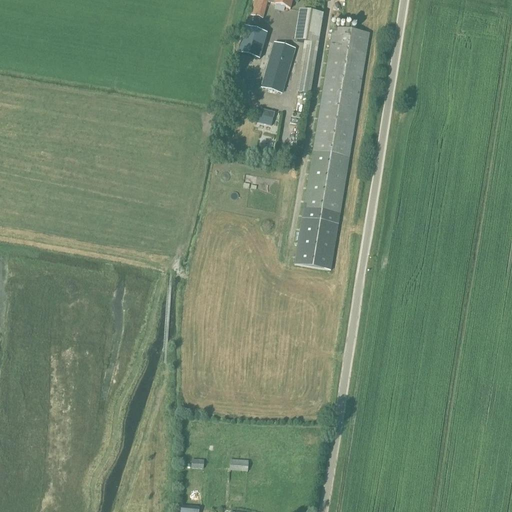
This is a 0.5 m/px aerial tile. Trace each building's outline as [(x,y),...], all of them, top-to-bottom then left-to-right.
[(290,11),(293,1),(291,0),(275,0),(276,1),(271,0),(254,0),(250,16),(262,20),(267,3),(274,5),(274,6),(290,11)] [(298,12),(293,42),(304,44),(318,46),(323,16),(321,16),(319,15),(318,15),(298,12)] [(238,53),(237,54),(241,55),(260,61),(267,35),(251,31),(245,29),(241,42),(238,53)] [(332,29),(293,263),(329,269),(368,35),(332,29)] [(282,95),(295,50),(275,44),(262,89),(282,95)] [(317,47),(305,45),(299,91),(310,93),(317,47)] [(260,110),(258,116),(272,120),(274,113),(260,110)] [(269,149),(263,153),(267,160),(273,156),(269,149)] [(226,458),(226,470),(233,470),(233,476),(250,476),(250,450),(233,450),(233,458),(226,458)] [(204,480),(204,495),(220,495),(220,480),(204,480)]
